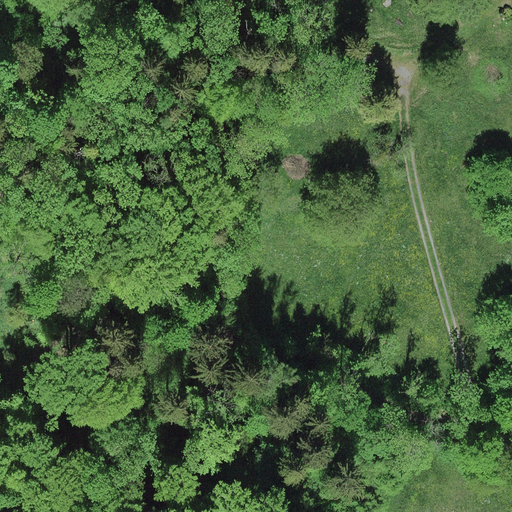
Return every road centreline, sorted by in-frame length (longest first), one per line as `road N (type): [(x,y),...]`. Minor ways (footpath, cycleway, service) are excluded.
road 1 (track): [(483,431),(218,328),(161,254),(0,186)]
road 2 (track): [(483,431),(406,152),(409,66)]
